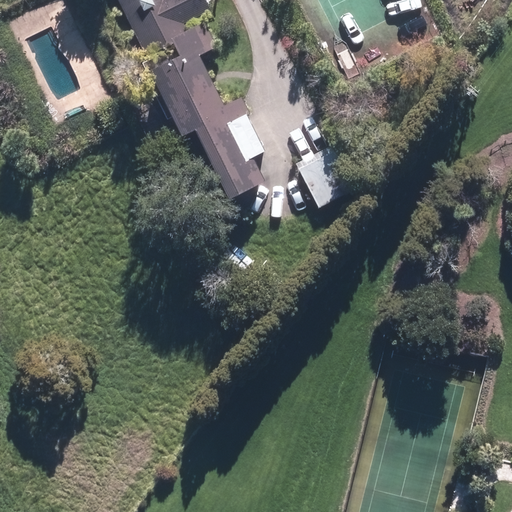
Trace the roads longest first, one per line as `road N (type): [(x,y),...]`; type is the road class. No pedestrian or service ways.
road 1 (residential): [(316,0),(173,194)]
road 2 (residential): [(0,49),(13,71),(173,194)]
road 3 (residential): [(173,194),(292,286)]
road 4 (track): [(299,132),(235,0)]
